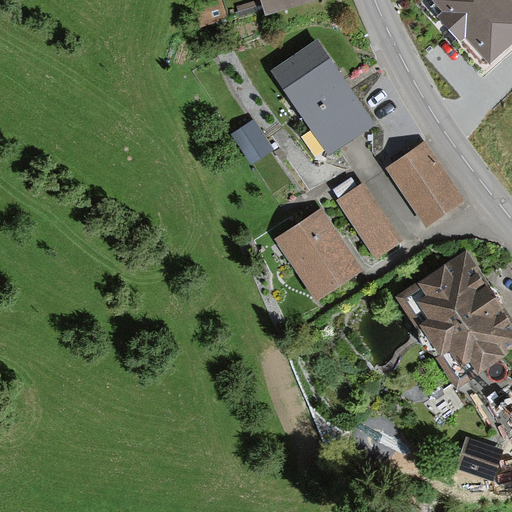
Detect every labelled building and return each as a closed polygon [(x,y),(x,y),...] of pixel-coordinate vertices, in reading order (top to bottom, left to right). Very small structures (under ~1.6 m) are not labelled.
[(308,0),(246,0),(252,20),(310,6),(308,0)] [(454,37),(494,0),(444,0),(436,7),(447,19),(442,24),(454,37)] [(511,9),(503,0),(494,0),(454,37),(463,48),(469,43),(492,68),(511,49),(511,9)] [(320,38),(273,67),(324,148),(371,119),(320,38)] [(254,163),(277,148),(256,116),(234,131),(254,163)] [(419,145),(384,170),(423,226),(458,200),(419,145)] [(361,188),(334,208),(370,256),(397,236),(361,188)] [(318,209),(268,240),(302,295),(352,264),(318,209)] [(460,257),(395,296),(445,379),(510,341),(460,257)] [(500,448),(467,437),(459,462),(492,472),(500,448)]
